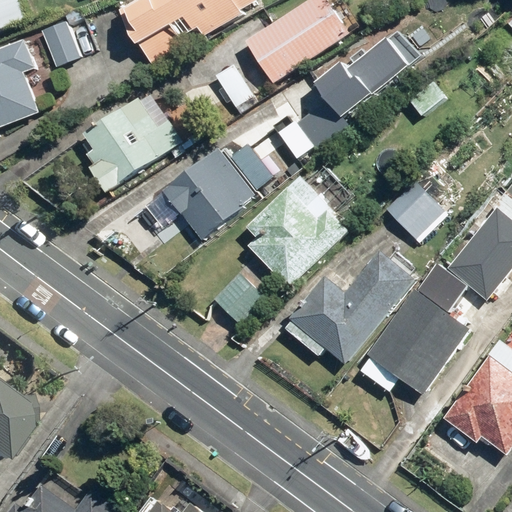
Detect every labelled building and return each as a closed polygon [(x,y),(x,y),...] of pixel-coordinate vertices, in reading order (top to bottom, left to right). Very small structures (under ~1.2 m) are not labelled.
[(0,0),(0,36),(38,21),(29,0),(0,0)] [(148,0),(125,13),(146,49),(147,48),(158,67),(193,47),(190,41),(207,31),(211,37),(250,16),(248,12),(266,2),(265,0),(148,0)] [(325,0),(256,45),(283,85),(366,28),(348,0),(325,0)] [(87,59),(73,22),(47,32),(61,69),(87,59)] [(326,74),(330,79),(323,85),(352,122),(430,59),(406,31),(358,70),(352,62),(347,66),(343,61),(326,74)] [(48,72),(35,40),(0,53),(0,132),(48,113),(34,78),(48,72)] [(240,64),(222,75),(246,116),(264,105),(240,64)] [(453,97),(443,84),(418,105),(429,118),(453,97)] [(170,114),(158,94),(93,134),(96,141),(88,146),(102,167),(98,169),(113,194),(202,139),(182,107),(170,114)] [(286,146),(270,126),(242,148),(257,168),(286,146)] [(264,199),(227,150),(171,192),(208,242),(264,199)] [(301,190),(298,187),(256,230),(266,241),(256,251),(265,260),(254,272),(267,285),(279,273),(298,291),(356,231),(346,222),(355,213),(346,205),(359,191),(334,167),(321,180),(315,175),(301,190)] [(450,213),(421,184),(394,211),(423,240),(450,213)] [(511,280),(511,218),(504,212),(449,281),(470,298),(477,290),(494,303),(511,280)] [(293,330),(328,357),(332,351),(354,368),(423,279),(417,274),(422,269),(400,252),(396,258),(389,252),(357,294),(334,277),(293,330)] [(274,298),(247,273),(221,301),(248,327),(274,298)] [(479,334),(424,291),(376,353),(381,357),(369,372),(397,394),(408,380),(429,397),(479,334)] [(511,341),(452,423),(484,446),(490,438),(511,454),(511,341)] [(36,420),(0,391),(0,465),(0,466),(36,420)] [(21,503),(15,511),(125,511),(105,498),(95,511),(87,511),(48,484),(30,509),(21,503)] [(217,511),(201,500),(192,511),(187,511),(162,494),(149,511),(217,511)]
